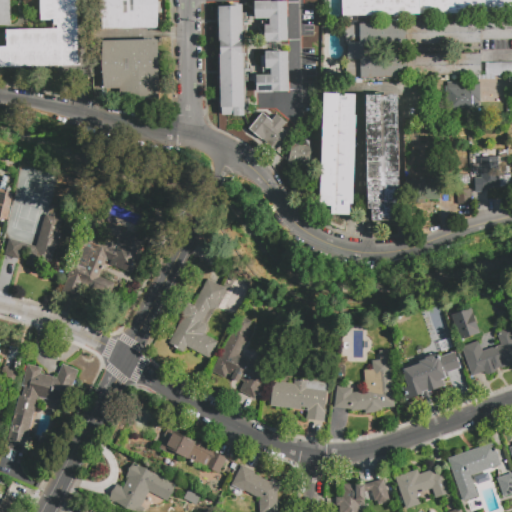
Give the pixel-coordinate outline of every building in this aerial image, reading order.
[(40,0),(77,0),(79,66),(0,66),(0,47),(6,47),(6,29),(54,28),(54,21),(41,22),(40,0)] [(0,0),(9,0),(10,26),(0,26),(0,0)] [(102,30),(101,0),(157,0),(158,29),(102,30)] [(511,12),(344,15),(343,0),(511,0),(511,12)] [(288,43),(287,1),(254,2),(255,19),(269,18),(269,25),(265,26),(265,43),(288,43)] [(246,117),(235,118),(235,115),(222,116),(219,5),(243,4),(246,117)] [(511,38),(480,39),(480,22),(480,20),(511,19),(511,38)] [(480,54),(481,75),(403,76),(403,78),(360,78),(360,60),(347,60),(347,43),(360,43),(359,24),(480,22),(480,39),(480,44),(364,45),(364,56),(480,54)] [(104,88),(103,41),(157,40),(159,101),(120,102),(120,88),(104,88)] [(289,51),(289,91),(274,92),(274,93),(257,93),(256,76),(272,75),(272,69),(265,69),(265,52),(289,51)] [(511,74),(486,75),(486,63),(511,62),(511,74)] [(444,82),(444,114),(479,113),(478,81),(444,82)] [(321,205),(324,94),(356,94),(353,204),(350,204),(350,215),(331,215),(331,205),(321,205)] [(398,95),(400,221),(372,221),(372,209),(368,209),(366,95),(398,95)] [(263,141),(249,129),(263,113),(271,121),(277,115),(286,123),(282,128),(290,135),(276,151),(264,140),(263,141)] [(301,168),(288,165),(292,145),(304,147),(305,141),(314,143),(311,157),(314,157),(310,179),(302,177),(303,173),(300,172),(301,168)] [(496,157),(498,188),(485,189),(485,191),(482,191),(482,193),(474,194),(473,179),(472,179),(470,152),(478,151),(479,158),(496,157)] [(441,180),(441,200),(424,200),(424,205),(411,205),(411,180),(441,180)] [(469,189),(455,189),(456,204),(470,203),(469,189)] [(7,220),(0,218),(0,192),(12,194),(7,220)] [(3,255),(8,239),(36,247),(45,217),(47,217),(50,207),(62,210),(59,221),(64,223),(52,261),(43,258),(40,269),(25,265),(30,249),(22,246),(18,259),(3,255)] [(89,233),(117,245),(118,244),(122,245),(126,236),(143,242),(131,274),(104,263),(98,281),(112,287),(107,301),(65,285),(67,281),(66,280),(70,269),(74,270),(89,233)] [(217,341),(208,358),(186,346),(183,352),(168,344),(182,318),(180,316),(187,303),(193,305),(206,279),(225,288),(215,307),(210,309),(202,322),(204,324),(205,328),(203,334),(217,341)] [(451,316),(470,309),(479,333),(459,340),(451,316)] [(264,379),(254,399),(239,391),(244,382),(239,379),(237,382),(230,378),(232,376),(227,373),(225,379),(212,372),(231,335),(241,317),(252,322),(247,331),(251,333),(245,342),(239,356),(255,364),(258,358),(268,363),(261,378),(264,379)] [(509,328),(511,336),(511,365),(501,369),(500,366),(496,367),(497,371),(486,375),(485,372),(471,376),(461,347),(479,341),(482,352),(501,345),(496,332),(509,328)] [(454,348),(441,353),(435,336),(443,333),(443,335),(449,333),(454,348)] [(382,413),(365,414),(365,410),(351,411),(351,410),(334,407),(337,386),(352,388),(352,393),(365,392),(363,370),(372,370),(372,361),(379,360),(378,351),(391,350),(395,407),(382,408),(382,413)] [(415,395),(404,399),(400,389),(408,387),(403,373),(404,373),(403,369),(413,365),(414,366),(419,364),(419,362),(425,359),(425,358),(435,354),(436,359),(455,352),(461,368),(447,373),(449,378),(443,380),(445,387),(435,391),(434,390),(428,393),(427,391),(423,392),(424,394),(416,397),(415,395)] [(63,364),(79,371),(65,404),(38,397),(28,437),(33,438),(29,455),(5,449),(19,395),(22,396),(24,387),(22,386),(28,364),(42,368),(41,373),(57,378),(63,364)] [(17,387),(0,383),(4,366),(21,370),(17,387)] [(306,419),(308,411),(270,406),(273,381),(294,384),(295,380),(329,384),(324,422),(306,419)] [(161,451),(170,432),(184,439),(185,437),(198,443),(200,441),(203,443),(202,446),(221,455),(221,456),(226,458),(219,475),(181,456),(181,458),(176,456),(175,458),(161,451)] [(477,496),(463,502),(448,459),(493,443),(500,465),(490,469),(481,488),(475,490),(477,496)] [(176,485),(167,501),(149,492),(141,507),(144,509),(142,511),(132,511),(109,500),(116,485),(123,489),(127,479),(126,478),(133,463),(176,485)] [(233,495),(231,493),(230,491),(230,488),(231,485),(241,465),(255,472),(254,474),(269,482),(271,478),(285,486),(280,497),(271,511),(259,511),(257,511),(262,500),(244,491),(243,492),(242,493),(241,494),(238,495),(236,496),(233,495)] [(450,493),(435,498),(432,488),(416,494),(418,498),(412,500),(413,502),(404,505),(394,478),(417,470),(419,475),(434,470),(436,474),(443,472),(450,493)] [(511,493),(504,496),(498,478),(511,473),(511,493)] [(339,511),(339,506),(335,506),(336,497),(342,498),(342,484),(364,485),(383,480),(390,502),(379,505),(377,501),(375,502),(371,491),(365,493),(365,505),(359,505),(359,511),(339,511)] [(189,489),(201,495),(195,508),(183,502),(189,489)] [(0,511),(0,504),(2,499),(17,505),(14,511),(0,511)]
